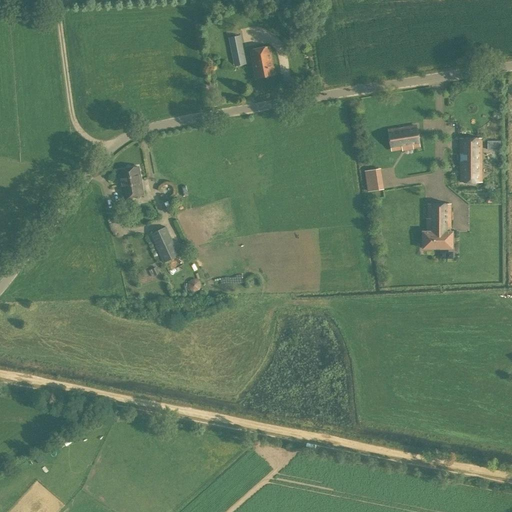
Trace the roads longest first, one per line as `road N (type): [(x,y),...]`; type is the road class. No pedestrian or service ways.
road 1 (unclassified): [(0,286),(97,158),(128,135),(511,65)]
road 2 (track): [(0,375),(511,477)]
road 3 (unknown): [(107,151),(74,122),(58,0)]
